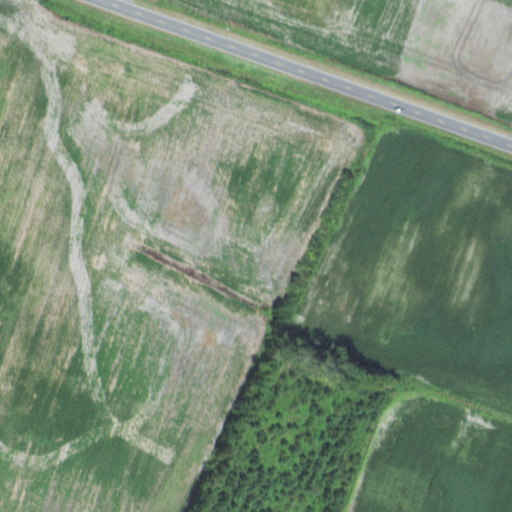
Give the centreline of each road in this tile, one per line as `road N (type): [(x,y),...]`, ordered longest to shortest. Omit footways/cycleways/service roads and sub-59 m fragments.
road 1 (residential): [(334,80),(94,511)]
road 2 (secondary): [(106,0),(511,143)]
